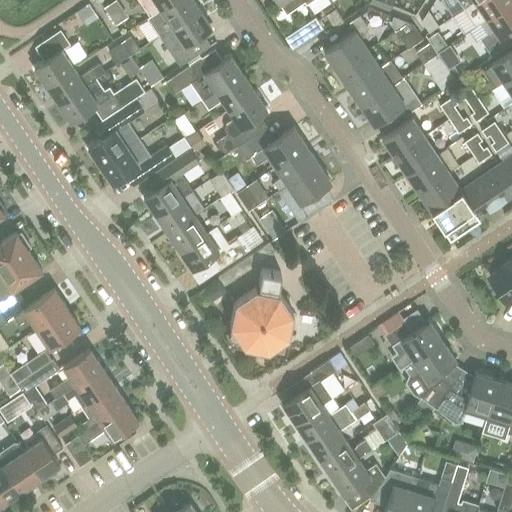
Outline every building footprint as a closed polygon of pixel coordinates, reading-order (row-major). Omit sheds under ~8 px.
[(146,17),(158,35),(199,8),(193,0),(171,0),(160,8),(146,17)] [(276,0),(278,2),(286,13),(304,1),(305,0),(304,0),(276,0)] [(392,0),(368,0),(368,1),(389,9),(392,0)] [(511,0),(474,0),(463,8),(475,25),(486,18),(511,0)] [(480,38),(491,55),(511,41),(511,39),(506,31),(511,27),(511,0),(486,18),(493,29),(480,38)] [(211,27),(199,8),(158,35),(179,65),(209,45),(201,33),(211,27)] [(325,14),(333,26),(343,19),(335,8),(325,14)] [(323,51),(336,69),(367,48),(360,38),(364,35),(366,24),(359,14),(349,21),(354,30),(323,51)] [(315,16),(295,29),(303,40),(323,28),(315,16)] [(407,47),(422,37),(413,22),(408,20),(395,29),(407,47)] [(456,38),(451,29),(431,43),(437,51),(456,38)] [(44,58),(33,66),(46,84),(73,66),(60,48),(68,43),(59,30),(36,46),(44,58)] [(139,48),(130,35),(120,41),(129,55),(139,48)] [(415,51),(423,62),(437,53),(429,41),(415,51)] [(511,47),(491,62),(503,80),(511,74),(511,47)] [(229,54),(221,59),(214,48),(200,56),(202,58),(191,65),(190,63),(167,79),(175,91),(189,81),(202,99),(242,72),(229,54)] [(379,66),(367,48),(336,69),(348,87),(379,66)] [(348,87),(360,105),(392,84),(409,72),(404,64),(394,70),(388,60),(379,66),(348,87)] [(57,101),(95,76),(104,70),(99,62),(79,75),(73,66),(46,84),(57,101)] [(221,99),(227,108),(254,90),(242,72),(202,99),(208,108),(221,99)] [(511,93),(511,74),(503,80),(511,93)] [(95,76),(57,101),(70,121),(108,95),(95,76)] [(120,106),(133,97),(143,91),(134,77),(111,93),(120,106)] [(420,104),(413,93),(402,91),(398,94),(392,84),(360,105),(373,123),(404,102),(409,111),(420,104)] [(469,104),(478,97),(469,84),(456,92),(461,100),(464,97),(469,104)] [(267,109),(254,90),(227,108),(233,117),(225,122),(224,129),(227,133),(216,140),(225,153),(236,145),(233,140),(245,132),(241,126),(267,109)] [(162,114),(171,110),(163,93),(154,97),(162,114)] [(441,107),(448,118),(458,111),(454,105),(457,102),(452,95),(439,104),(441,107)] [(87,145),(99,164),(141,136),(130,119),(142,111),(133,97),(120,106),(120,107),(90,128),(97,138),(87,145)] [(475,120),(488,111),(478,97),(469,104),(473,111),(470,113),(475,120)] [(411,116),(381,136),(393,154),(423,134),(448,118),(441,107),(421,120),(417,115),(412,118),(411,116)] [(462,118),(458,111),(448,118),(458,132),(471,123),(466,115),(462,118)] [(184,137),(195,130),(183,112),(172,119),(184,137)] [(491,137),(501,131),(494,120),(481,129),(486,136),(489,134),(491,137)] [(274,165),(306,144),(293,126),(265,145),(257,132),(236,145),(245,159),(251,155),(256,163),(268,155),(274,165)] [(481,139),(477,131),(464,140),(471,151),(480,144),(478,141),(481,139)] [(501,131),(491,137),(493,140),(490,142),(495,150),(508,141),(501,131)] [(436,152),(423,134),(393,154),(406,172),(436,152)] [(99,164),(112,183),(122,176),(129,186),(174,156),(166,144),(152,153),(141,136),(99,164)] [(318,162),(306,144),(274,165),(281,175),(272,181),(279,189),(318,162)] [(482,147),(480,144),(471,151),(478,161),(491,152),(486,145),(482,147)] [(192,189),(180,172),(198,161),(189,148),(150,175),(157,185),(143,195),(155,214),(182,196),(192,189)] [(406,172),(418,191),(448,170),(436,152),(406,172)] [(511,153),(500,162),(511,179),(511,153)] [(319,206),(310,194),(330,180),(318,162),(279,189),(285,198),(293,193),(299,201),(295,204),(304,217),(319,206)] [(498,163),(479,176),(498,204),(511,193),(511,179),(500,162),(498,163)] [(221,170),(205,180),(215,194),(230,184),(221,170)] [(460,189),(448,170),(418,191),(430,209),(460,189)] [(460,189),(479,216),(498,204),(479,176),(460,189)] [(236,191),(245,205),(254,198),(246,185),(236,191)] [(430,209),(449,236),(479,216),(460,189),(430,209)] [(229,190),(219,197),(231,215),(241,208),(229,190)] [(182,196),(155,214),(167,232),(194,214),(182,196)] [(179,250),(206,232),(194,214),(167,232),(179,250)] [(294,229),(306,245),(325,230),(314,215),(294,229)] [(206,232),(179,250),(192,268),(210,256),(218,268),(246,250),(237,237),(228,243),(216,225),(206,232)] [(0,269),(28,250),(27,248),(30,246),(21,231),(17,234),(15,231),(0,241),(0,269)] [(275,250),(269,241),(261,245),(268,255),(275,250)] [(260,260),(268,255),(261,245),(254,250),(260,260)] [(0,269),(0,297),(42,270),(28,250),(0,269)] [(260,260),(254,250),(247,255),(253,265),(260,260)] [(246,269),(253,265),(247,255),(239,260),(246,269)] [(511,257),(500,265),(501,267),(489,275),(506,300),(511,296),(511,257)] [(239,260),(232,265),(238,274),(246,269),(239,260)] [(231,279),(238,274),(232,265),(225,270),(231,279)] [(279,291),(277,290),(280,271),(261,267),(257,286),(255,286),(234,300),(229,324),(243,345),(267,350),(288,336),(293,311),(279,291)] [(231,279),(225,270),(217,275),(224,284),(231,279)] [(66,307),(53,287),(12,315),(18,323),(28,317),(35,328),(66,307)] [(66,307),(35,328),(48,347),(79,326),(66,307)] [(298,327),(316,328),(316,312),(299,311),(298,327)] [(400,367),(403,365),(412,358),(442,339),(428,319),(411,330),(404,320),(384,334),(397,352),(392,355),(400,367)] [(16,357),(33,342),(23,330),(5,346),(16,357)] [(348,344),(358,361),(374,352),(364,334),(348,344)] [(455,359),(442,339),(412,358),(403,365),(408,374),(416,375),(417,374),(426,388),(420,396),(433,406),(450,384),(441,376),(437,371),(455,359)] [(55,397),(62,392),(101,366),(89,347),(62,365),(69,375),(49,388),(55,397)] [(16,382),(51,358),(44,348),(9,372),(16,382)] [(25,391),(59,368),(52,357),(51,358),(16,382),(20,388),(22,387),(25,391)] [(294,421),(321,403),(331,397),(320,379),(335,369),(328,358),(307,372),(314,381),(282,403),(294,421)] [(0,378),(9,372),(3,363),(0,364),(0,378)] [(81,405),(113,383),(101,366),(62,392),(66,399),(73,394),(81,405)] [(464,411),(485,417),(498,378),(475,371),(468,394),(460,391),(450,384),(433,406),(452,420),(452,421),(461,420),(461,419),(464,411)] [(511,433),(511,382),(498,378),(485,417),(508,424),(506,432),(511,433)] [(77,433),(77,434),(125,401),(113,383),(81,405),(89,417),(82,421),(87,427),(77,433)] [(83,442),(104,428),(111,438),(138,420),(125,401),(77,434),(64,443),(79,465),(93,456),(83,442)] [(328,413),(321,403),(294,421),(306,439),(350,410),(345,402),(328,413)] [(53,410),(46,414),(53,425),(60,420),(53,410)] [(355,418),(350,410),(306,439),(318,457),(345,439),(339,429),(355,418)] [(386,412),(372,422),(384,439),(398,430),(386,412)] [(69,413),(60,420),(53,425),(59,434),(76,423),(69,413)] [(23,449),(41,476),(59,464),(52,453),(62,446),(46,423),(36,430),(41,437),(23,449)] [(351,448),(345,439),(318,457),(330,475),(351,461),(357,457),(372,447),(365,437),(354,444),(355,445),(351,448)] [(5,461),(23,488),(41,476),(23,449),(5,461)] [(360,483),(369,497),(384,475),(375,462),(365,469),(357,457),(351,461),(330,475),(343,494),(360,483)] [(23,488),(5,461),(0,464),(0,492),(5,500),(23,488)] [(475,511),(477,507),(478,504),(466,500),(465,503),(457,501),(467,466),(456,463),(450,479),(441,510),(447,511),(475,511)] [(382,511),(405,511),(413,489),(417,476),(389,467),(384,475),(369,497),(381,501),(383,493),(388,494),(382,511)] [(417,476),(413,489),(405,511),(429,511),(431,507),(441,510),(450,479),(440,476),(438,483),(428,479),(417,476)] [(496,508),(507,511),(509,511),(511,506),(511,504),(511,482),(505,481),(496,508)] [(195,511),(188,501),(171,511),(195,511)]
